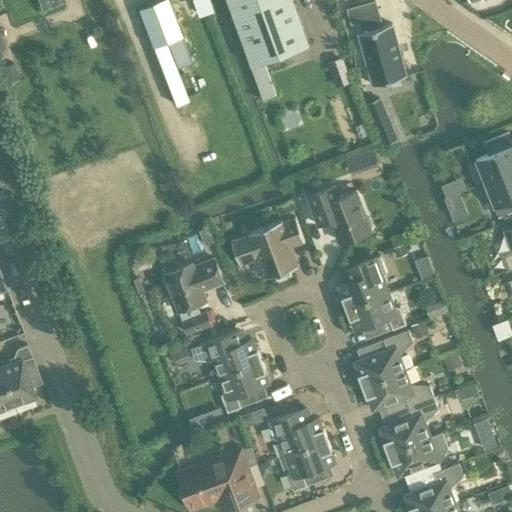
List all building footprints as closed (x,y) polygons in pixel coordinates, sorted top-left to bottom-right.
[(40,0),(44,10),(67,1),(66,0),(40,0)] [(147,31),(132,36),(147,66),(201,45),(189,17),(195,14),(189,0),(186,0),(142,18),(147,31)] [(292,0),(228,0),(252,66),(309,45),(292,0)] [(382,26),(375,1),(348,8),(352,22),(360,20),(363,31),(358,32),(373,84),(406,75),(392,23),(382,26)] [(207,11),(201,14),(204,23),(211,20),(207,11)] [(219,39),(211,42),(215,53),(223,50),(219,39)] [(202,45),(146,67),(161,104),(218,84),(202,45)] [(13,62),(0,67),(0,73),(4,83),(19,78),(13,62)] [(346,69),(331,74),(336,86),(350,81),(346,69)] [(234,80),(226,84),(230,95),(239,92),(234,80)] [(217,85),(161,104),(172,135),(228,117),(217,85)] [(381,99),(368,105),(377,127),(390,121),(381,99)] [(248,110),(239,114),(244,125),(253,121),(248,110)] [(177,134),(172,137),(186,167),(239,147),(228,117),(177,134)] [(476,157),(485,181),(511,169),(511,141),(508,132),(485,141),(489,152),(476,157)] [(261,140),(251,145),(255,155),(265,150),(261,140)] [(240,147),(187,169),(196,192),(251,171),(240,147)] [(373,148),(363,152),(368,166),(379,162),(373,148)] [(511,169),(485,181),(499,215),(511,210),(511,169)] [(445,183),(443,184),(447,196),(450,195),(457,192),(453,180),(445,183)] [(370,228),(371,224),(369,218),(365,216),(355,190),(337,197),(333,185),(307,195),(318,225),(332,220),(340,242),(370,231),(370,228)] [(447,196),(446,196),(450,207),(454,206),(465,202),(460,191),(457,192),(450,195),(447,196)] [(275,202),(280,214),(296,208),(291,196),(275,202)] [(248,232),(249,233),(231,240),(240,265),(259,258),(265,276),(264,276),(265,277),(274,274),(276,279),(291,273),(289,268),(298,265),(298,264),(297,264),(290,246),(302,242),(303,243),(304,242),(294,217),(293,217),(294,218),(281,223),(281,221),(282,221),(281,220),(248,232)] [(511,227),(504,230),(511,250),(511,251),(503,255),(509,270),(511,268),(511,227)] [(393,247),(396,256),(407,251),(404,242),(393,247)] [(346,307),(387,292),(382,277),(387,272),(380,255),(366,260),(367,261),(345,269),(349,281),(339,285),(343,296),(342,296),(346,307)] [(424,257),(416,260),(423,278),(431,275),(435,274),(435,273),(429,255),(427,256),(424,257)] [(200,314),(196,303),(206,299),(202,290),(223,282),(214,258),(193,266),(192,262),(164,273),(166,278),(164,281),(167,289),(171,290),(187,332),(211,323),(206,311),(200,314)] [(387,292),(346,307),(350,318),(351,318),(356,329),(366,325),(370,337),(392,329),(406,324),(399,307),(393,306),(387,292)] [(430,318),(446,312),(442,300),(426,307),(430,318)] [(413,325),(415,332),(428,327),(426,320),(413,325)] [(358,374),(362,385),(403,369),(398,355),(412,341),(408,329),(382,339),(383,339),(361,347),(365,358),(355,361),(360,374),(358,374)] [(220,376),(261,360),(257,349),(255,350),(251,338),(241,342),(237,330),(190,348),(194,360),(215,361),(220,376)] [(0,367),(0,370),(13,404),(33,396),(30,387),(41,383),(31,356),(26,345),(16,348),(12,357),(14,362),(0,367)] [(457,351),(443,357),(448,370),(462,364),(457,351)] [(261,360),(220,376),(225,390),(221,395),(227,412),(241,407),(241,406),(263,398),(258,386),(268,382),(264,371),(265,371),(261,360)] [(386,414),(433,396),(429,385),(409,384),(403,369),(362,385),(366,396),(368,395),(372,408),(382,404),(386,414)] [(0,408),(13,404),(0,370),(0,408)] [(474,382),(465,385),(470,398),(478,394),(480,394),(475,381),(474,382)] [(433,396),(386,414),(390,424),(380,428),(385,440),(383,441),(387,452),(429,436),(423,422),(438,408),(433,396)] [(286,454),(327,439),(323,428),(321,428),(317,417),(307,421),(303,409),(281,417),(268,422),(274,439),(281,440),(286,454)] [(255,422),(251,411),(242,414),(246,425),(255,422)] [(189,418),(194,431),(210,425),(205,412),(189,418)] [(487,417),(475,421),(480,434),(492,430),(487,417)] [(442,431),(429,436),(387,452),(391,462),(393,462),(398,474),(408,470),(411,481),(458,463),(458,462),(441,469),(438,462),(447,444),(442,431)] [(327,439),(286,454),(291,469),(287,473),(293,491),(307,486),(307,485),(329,477),(324,465),(334,461),(330,450),(331,450),(327,439)] [(223,508),(256,495),(240,450),(178,473),(190,507),(218,497),(223,508)] [(259,465),(263,475),(272,472),(268,461),(259,465)] [(458,463),(411,481),(415,491),(405,494),(410,507),(408,507),(410,511),(428,511),(454,503),(448,488),(463,474),(458,463)] [(511,491),(509,484),(502,487),(507,497),(511,495),(511,491)] [(457,511),(454,503),(428,511),(457,511)]
